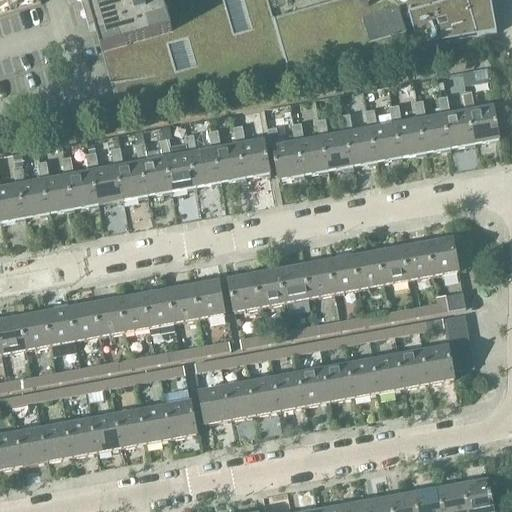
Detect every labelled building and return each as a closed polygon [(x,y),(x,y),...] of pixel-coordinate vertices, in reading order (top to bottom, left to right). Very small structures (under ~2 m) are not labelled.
[(0,0),(0,18),(41,6),(39,0),(0,0)] [(497,36),(490,0),(85,0),(102,54),(105,65),(116,104),(288,73),(497,36)] [(462,98),(465,115),(468,114),(475,149),(500,144),(493,110),(474,113),(471,96),(462,98)] [(444,119),(450,154),(475,149),(468,114),(465,115),(450,117),(447,101),(438,102),(441,119),(444,119)] [(444,119),(441,119),(426,122),(423,105),(413,107),(417,124),(419,123),(426,158),(450,154),(444,119)] [(389,111),(392,128),(395,128),(401,162),(426,158),(419,123),(417,124),(401,126),(398,109),(389,111)] [(371,132),(377,167),(401,162),(395,128),(392,128),(377,131),(374,114),(365,116),(368,133),(371,132)] [(371,132),(368,133),(352,135),(349,118),(340,120),(343,137),(346,137),(353,171),(377,167),(371,132)] [(316,125),(319,142),(322,141),(328,176),(353,171),(346,137),(343,137),(328,140),(325,123),(316,125)] [(291,129),(295,146),(297,145),(304,180),(328,176),(322,141),(319,142),(304,144),(301,127),(291,129)] [(239,148),(245,183),(269,179),(262,144),(246,147),(242,130),(233,131),(236,148),(239,148)] [(297,145),(295,146),(279,149),(276,132),(267,134),(270,151),(272,150),(278,185),(304,180),(297,145)] [(209,136),(212,153),(215,152),(221,187),(245,183),(239,148),(236,148),(221,151),(218,134),(209,136)] [(190,157),(196,192),(221,187),(215,152),(212,153),(197,156),(194,139),(184,140),(188,157),(190,157)] [(190,157),(188,157),(172,160),(169,143),(160,145),(163,162),(166,161),(172,196),(196,192),(190,157)] [(136,149),(139,166),(141,166),(148,201),(172,196),(166,161),(163,162),(148,165),(145,148),(136,149)] [(111,154),(114,171),(117,170),(123,205),(148,201),(141,166),(139,166),(123,169),(120,152),(111,154)] [(86,158),(89,175),(92,175),(98,210),(123,205),(117,170),(114,171),(99,173),(96,157),(86,158)] [(62,163),(65,180),(68,179),(74,214),(98,210),(92,175),(89,175),(74,178),(71,161),(62,163)] [(37,167),(40,184),(43,184),(49,219),(74,214),(68,179),(65,180),(50,182),(46,166),(37,167)] [(19,188),(25,223),(49,219),(43,184),(40,184),(25,187),(22,170),(13,172),(16,189),(19,188)] [(19,188),(16,189),(1,191),(0,187),(0,223),(1,227),(25,223),(19,188)] [(452,242),(427,247),(433,281),(459,276),(452,242)] [(433,281),(427,247),(402,251),(408,285),(433,281)] [(408,285),(402,251),(377,256),(384,290),(408,285)] [(353,260),(359,294),(384,290),(377,256),(353,260)] [(353,260),(328,265),(334,299),(359,294),(353,260)] [(328,265),(303,269),(309,303),(334,299),(328,265)] [(303,269),(279,274),(285,308),(309,303),(303,269)] [(279,274),(254,278),(260,312),(285,308),(279,274)] [(260,312),(254,278),(228,283),(235,317),(260,312)] [(218,285),(193,289),(199,324),(225,319),(218,285)] [(193,289),(168,294),(174,328),(199,324),(193,289)] [(168,294),(143,298),(150,333),(174,328),(168,294)] [(436,296),(438,307),(422,310),(424,319),(448,315),(445,295),(436,296)] [(466,312),(463,297),(446,300),(449,315),(466,312)] [(119,303),(125,337),(150,333),(143,298),(119,303)] [(119,303),(94,307),(100,342),(125,337),(119,303)] [(94,307),(69,312),(75,346),(100,342),(94,307)] [(69,312),(44,316),(51,351),(75,346),(69,312)] [(397,315),(399,324),(415,321),(413,312),(397,315)] [(20,321),(26,355),(51,351),(44,316),(20,321)] [(372,319),(374,328),(390,326),(389,316),(372,319)] [(466,330),(464,319),(443,323),(445,334),(466,330)] [(26,355),(20,321),(0,324),(0,352),(1,360),(26,355)] [(347,324),(349,333),(365,330),(364,321),(347,324)] [(417,327),(419,336),(435,333),(433,324),(417,327)] [(323,328),(325,337),(341,335),(339,325),(323,328)] [(393,332),(394,341),(410,338),(409,329),(393,332)] [(298,333),(300,342),(316,339),(314,330),(298,333)] [(468,340),(466,330),(445,334),(447,344),(468,340)] [(368,336),(369,345),(386,342),(384,333),(368,336)] [(273,337),(275,347),(291,344),(289,334),(273,337)] [(343,341),(345,350),(361,347),(359,338),(343,341)] [(249,342),(250,351),(266,348),(265,339),(249,342)] [(447,344),(448,350),(449,355),(470,351),(468,340),(447,344)] [(318,345),(320,354),(336,351),(334,342),(318,345)] [(213,348),(214,358),(231,355),(229,346),(213,348)] [(294,350),(295,359),(311,356),(310,347),(294,350)] [(188,353),(190,362),(206,359),(204,350),(188,353)] [(448,350),(422,355),(429,389),(454,384),(453,376),(451,365),(449,355),(448,350)] [(269,354),(271,363),(287,360),(285,351),(269,354)] [(449,355),(451,365),(473,361),(470,351),(449,355)] [(163,358),(165,367),(181,364),(179,355),(163,358)] [(398,359),(404,393),(429,389),(422,355),(398,359)] [(244,359),(246,368),(262,365),(260,356),(244,359)] [(138,362),(140,371),(156,368),(155,359),(138,362)] [(398,359),(373,364),(379,398),(404,393),(398,359)] [(219,363),(221,372),(237,369),(236,360),(219,363)] [(473,361),(451,365),(453,376),(475,372),(473,361)] [(114,367),(115,376),(131,373),(130,364),(114,367)] [(373,364),(348,368),(355,402),(379,398),(373,364)] [(195,368),(196,377),(213,374),(211,365),(195,368)] [(89,371),(91,380),(107,377),(105,368),(89,371)] [(348,368),(324,373),(330,407),(355,402),(348,368)] [(158,374),(160,383),(176,380),(175,371),(158,374)] [(64,376),(66,385),(82,382),(80,373),(64,376)] [(324,373),(299,377),(305,411),(330,407),(324,373)] [(134,379),(135,388),(151,385),(150,376),(134,379)] [(40,380),(41,389),(57,386),(56,377),(40,380)] [(299,377),(274,382),(280,416),(305,411),(299,377)] [(109,383),(111,392),(127,389),(125,380),(109,383)] [(19,384),(20,393),(33,391),(31,382),(19,384)] [(249,386),(256,420),(280,416),(274,382),(249,386)] [(84,388),(86,397),(102,394),(100,385),(84,388)] [(249,386),(225,391),(231,425),(256,420),(249,386)] [(59,392),(61,401),(77,398),(76,389),(59,392)] [(231,425),(225,391),(199,395),(205,430),(231,425)] [(35,397),(36,406),(53,403),(51,394),(35,397)] [(10,401),(12,410),(28,407),(26,398),(10,401)] [(191,405),(165,410),(171,444),(197,439),(191,405)] [(141,414),(147,448),(171,444),(165,410),(141,414)] [(141,414),(116,419),(122,453),(147,448),(141,414)] [(91,423),(97,457),(122,453),(116,419),(91,423)] [(97,457),(91,423),(66,428),(73,462),(97,457)] [(66,428),(42,432),(48,466),(73,462),(66,428)] [(17,437),(23,471),(48,466),(42,432),(17,437)] [(0,475),(23,471),(17,437),(0,440),(0,475)] [(467,511),(493,511),(488,483),(463,488),(467,511)] [(467,511),(463,488),(439,492),(442,511),(467,511)] [(416,511),(442,511),(439,492),(414,497),(416,511)] [(416,511),(414,497),(390,501),(391,511),(416,511)] [(391,511),(390,501),(365,506),(366,511),(391,511)]
